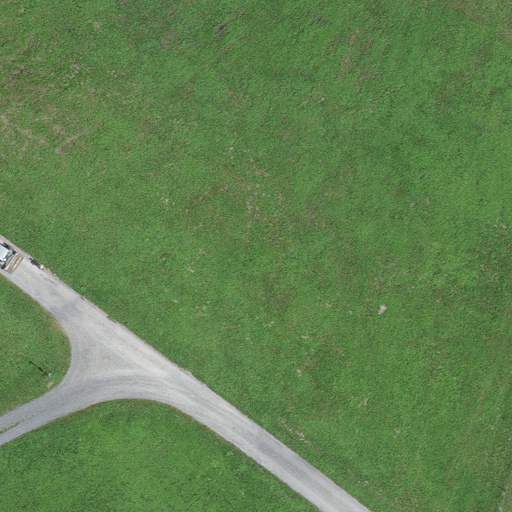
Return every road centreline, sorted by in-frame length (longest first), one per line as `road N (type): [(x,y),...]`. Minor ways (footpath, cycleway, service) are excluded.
road 1 (track): [(135,358),(343,511)]
road 2 (track): [(0,258),(135,358)]
road 3 (track): [(135,358),(0,428)]
